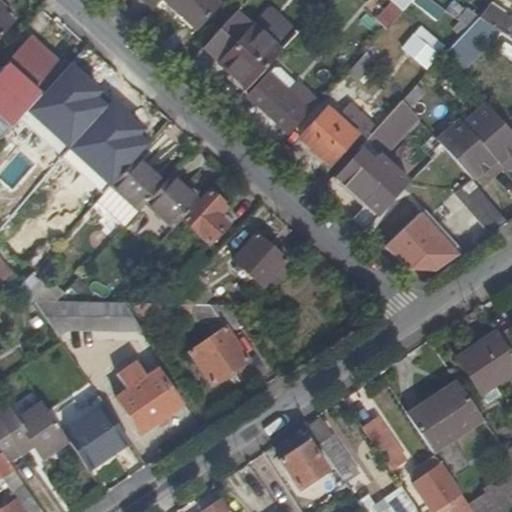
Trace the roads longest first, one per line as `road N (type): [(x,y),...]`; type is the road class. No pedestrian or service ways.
road 1 (residential): [(410,310),(75,0)]
road 2 (residential): [(114,511),(410,310)]
road 3 (residential): [(410,310),(511,244)]
